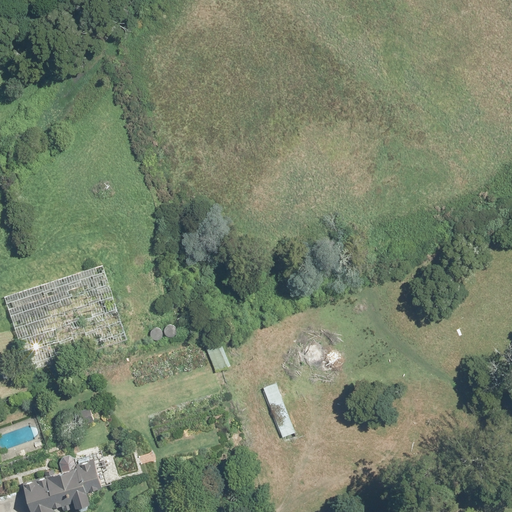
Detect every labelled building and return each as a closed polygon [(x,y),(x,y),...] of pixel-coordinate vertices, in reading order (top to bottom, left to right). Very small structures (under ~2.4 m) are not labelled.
[(106,260),(2,292),(27,371),(131,338),(106,260)] [(221,342),(205,349),(215,370),(231,363),(221,342)] [(12,363),(0,366),(0,369),(2,377),(15,373),(12,363)] [(275,380),(262,385),(284,436),(296,430),(275,380)] [(99,466),(26,486),(32,511),(81,511),(109,504),(99,466)]
